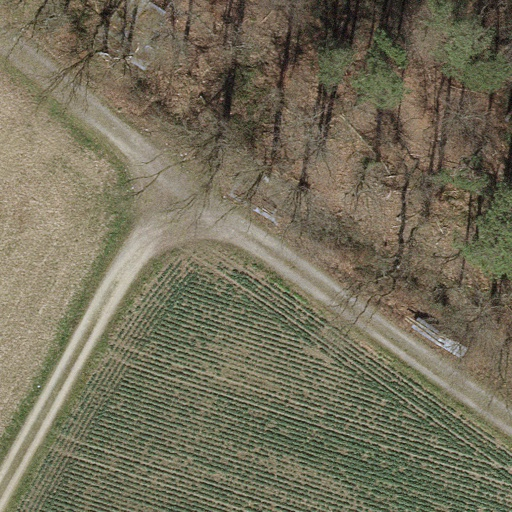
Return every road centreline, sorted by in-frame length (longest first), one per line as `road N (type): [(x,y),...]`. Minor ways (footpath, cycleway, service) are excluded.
road 1 (track): [(511,419),(185,191)]
road 2 (track): [(6,511),(185,191)]
road 3 (track): [(185,191),(0,35)]
